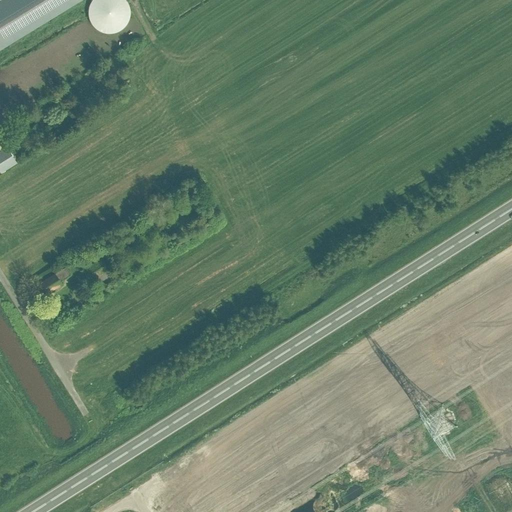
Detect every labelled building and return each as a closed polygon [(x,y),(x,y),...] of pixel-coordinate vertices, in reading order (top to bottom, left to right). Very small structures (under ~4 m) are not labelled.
[(0,49),(80,0),(1,0),(0,1),(0,49)] [(130,15),(127,2),(124,0),(92,0),(88,10),(90,23),(100,32),(113,33),(124,27),(130,15)] [(6,148),(0,151),(0,166),(12,158),(6,148)] [(90,282),(108,271),(101,260),(83,270),(90,282)] [(70,275),(66,268),(55,274),(40,283),(47,293),(61,285),(59,282),(70,275)]
